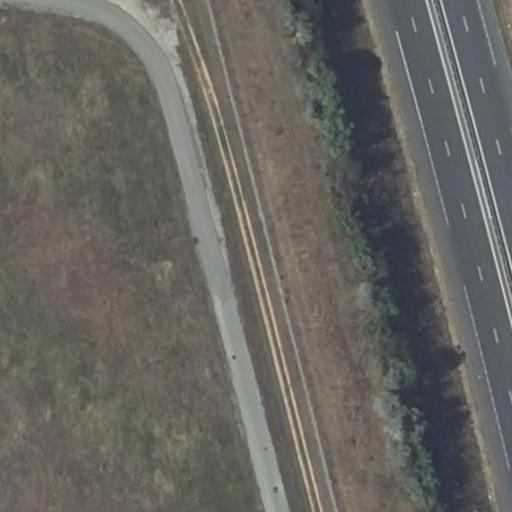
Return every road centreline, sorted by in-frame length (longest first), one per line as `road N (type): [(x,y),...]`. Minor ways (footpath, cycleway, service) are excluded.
road 1 (motorway): [(406,0),(511,405)]
road 2 (motorway): [(511,193),(459,0)]
